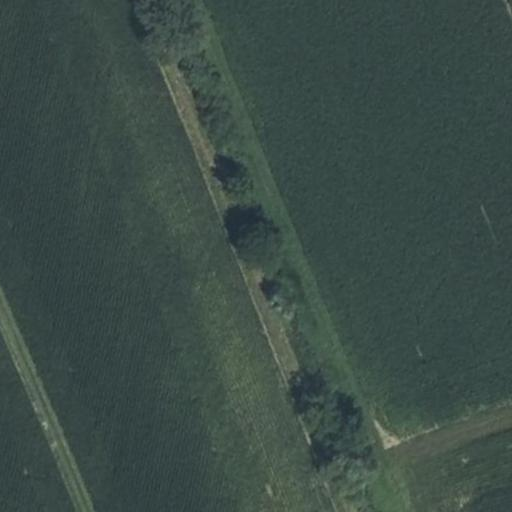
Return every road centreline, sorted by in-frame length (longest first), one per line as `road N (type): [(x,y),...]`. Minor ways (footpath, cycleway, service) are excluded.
road 1 (track): [(140,0),(346,511)]
road 2 (track): [(403,511),(200,0)]
road 3 (track): [(96,511),(0,301)]
road 4 (track): [(511,414),(381,458)]
